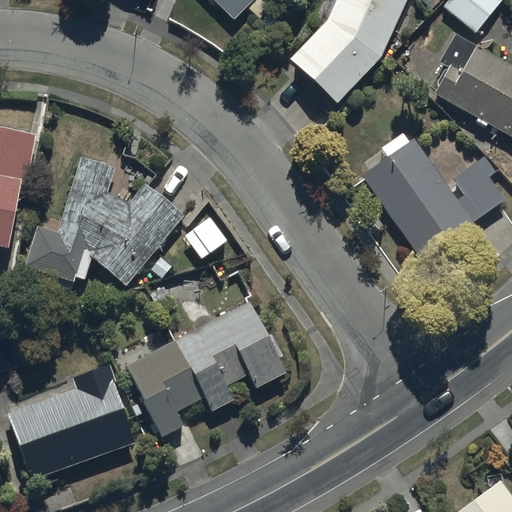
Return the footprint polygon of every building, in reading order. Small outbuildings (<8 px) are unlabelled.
[(259,2),(260,0),(203,0),(234,29),(248,14),(258,24),(270,12),(259,2)] [(337,0),(325,29),(286,71),(335,117),(377,76),(409,0),(337,0)] [(494,0),(450,0),(440,12),(474,41),(503,7),(494,0)] [(446,72),(430,102),(511,147),(511,74),(453,42),(439,68),(446,72)] [(36,143),(0,136),(0,259),(10,262),(23,193),(26,194),(36,143)] [(387,162),(358,182),(422,270),(474,233),(472,230),(504,207),(488,185),(497,179),(484,161),(445,189),(414,146),(410,148),(402,136),(380,152),(387,162)] [(52,254),(89,264),(126,294),(186,226),(148,194),(158,184),(145,174),(134,186),(143,194),(129,210),(109,200),(116,174),(82,164),(52,254)] [(226,320),(124,372),(161,447),(184,435),(177,421),(203,407),(210,420),(234,408),(227,394),(248,383),(255,397),(287,382),(251,310),(246,313),(242,306),(224,316),(226,320)] [(7,333),(0,335),(0,379),(19,374),(7,333)] [(77,395),(6,420),(30,489),(135,452),(108,374),(74,385),(77,395)] [(511,511),(511,506),(497,487),(463,511),(511,511)]
